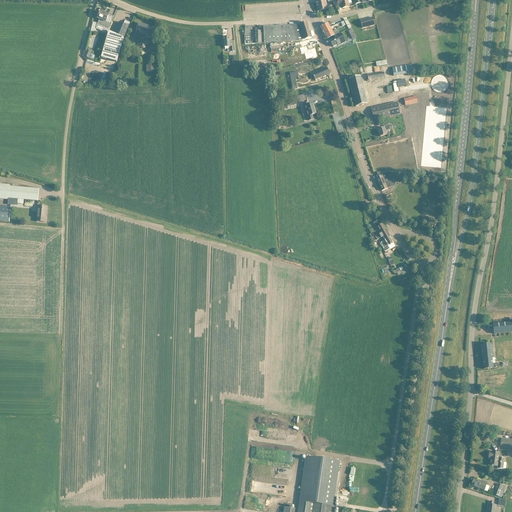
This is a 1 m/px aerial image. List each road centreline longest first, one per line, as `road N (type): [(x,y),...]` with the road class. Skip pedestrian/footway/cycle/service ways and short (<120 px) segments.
road 1 (unclassified): [(469,388),(471,320),(511,29)]
road 2 (primary): [(444,317),(473,177),(490,0)]
road 3 (primary): [(476,0),(444,317)]
road 4 (unclassified): [(394,229),(310,17)]
road 5 (unclassified): [(386,511),(415,305),(426,291)]
road 6 (unclassified): [(394,511),(426,291)]
road 7 (unclassified): [(310,17),(187,21),(112,0)]
road 8 (primary): [(414,511),(444,317)]
road 9 (unclassified): [(60,187),(70,90),(95,0)]
road 10 (unclassified): [(458,511),(469,388)]
